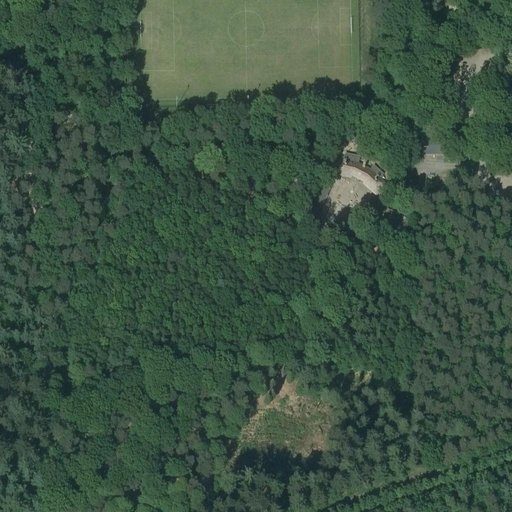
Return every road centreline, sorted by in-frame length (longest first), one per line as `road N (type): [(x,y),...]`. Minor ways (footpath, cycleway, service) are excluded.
road 1 (track): [(27,93),(51,511)]
road 2 (track): [(0,398),(67,378),(413,354)]
road 3 (track): [(324,251),(27,93)]
road 4 (track): [(190,511),(324,251)]
road 5 (track): [(410,244),(418,476)]
road 6 (track): [(380,511),(511,465)]
